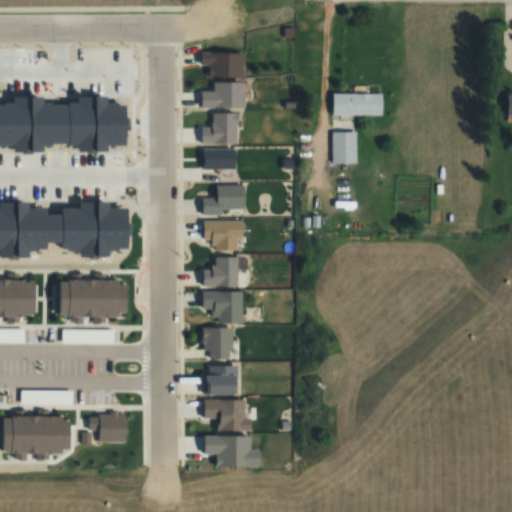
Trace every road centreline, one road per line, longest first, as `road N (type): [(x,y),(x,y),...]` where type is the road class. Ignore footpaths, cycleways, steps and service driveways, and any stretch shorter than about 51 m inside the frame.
road 1 (residential): [(164,486),(164,26)]
road 2 (tertiary): [(217,16),(164,26),(0,26)]
